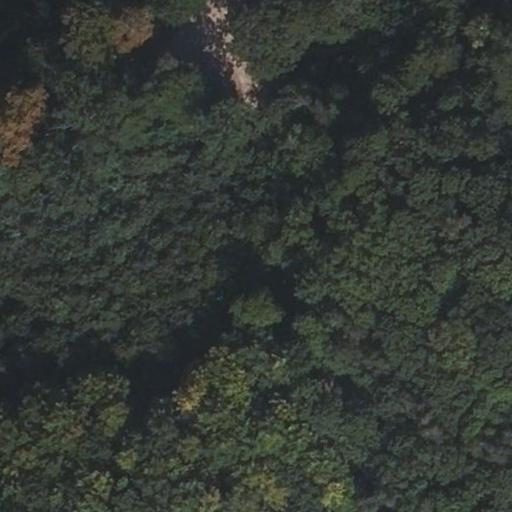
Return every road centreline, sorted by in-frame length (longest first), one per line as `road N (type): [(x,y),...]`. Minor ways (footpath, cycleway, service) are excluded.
road 1 (track): [(252,45),(281,222),(373,511)]
road 2 (track): [(0,152),(149,64),(252,45)]
road 3 (track): [(252,45),(511,42)]
